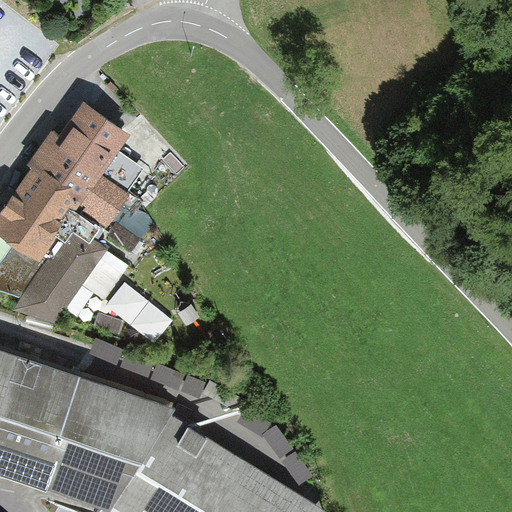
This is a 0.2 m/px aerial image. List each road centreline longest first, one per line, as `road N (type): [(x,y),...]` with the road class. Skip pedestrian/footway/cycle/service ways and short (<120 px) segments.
road 1 (tertiary): [(194,24),(225,36),(286,90),(511,333)]
road 2 (tertiary): [(194,24),(145,26),(101,48),(73,68),(0,152)]
